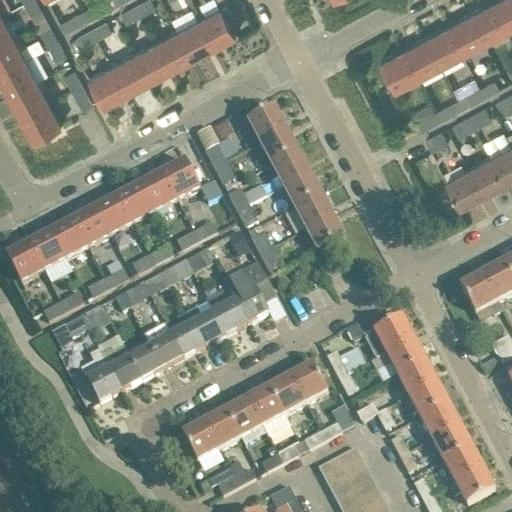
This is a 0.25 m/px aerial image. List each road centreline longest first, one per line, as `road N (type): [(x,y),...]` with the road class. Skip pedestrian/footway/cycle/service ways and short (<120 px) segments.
road 1 (residential): [(28,207),(301,57)]
road 2 (residential): [(147,415),(414,270)]
road 3 (residential): [(414,270),(301,57)]
road 4 (residential): [(511,452),(414,270)]
road 5 (residential): [(114,427),(92,418),(0,286)]
road 6 (residential): [(301,57),(412,0)]
